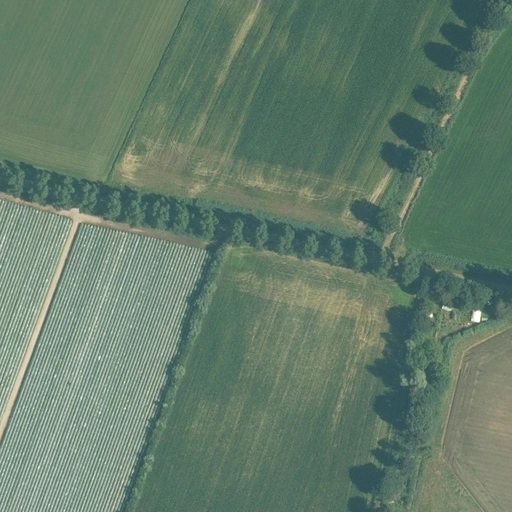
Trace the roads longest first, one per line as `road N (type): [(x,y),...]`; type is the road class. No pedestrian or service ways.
road 1 (unclassified): [(511,290),(0,176)]
road 2 (unknown): [(0,405),(74,194)]
